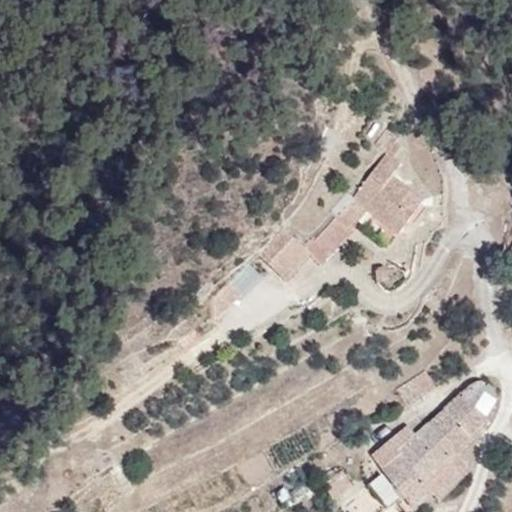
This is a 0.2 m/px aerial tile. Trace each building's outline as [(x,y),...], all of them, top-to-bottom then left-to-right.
[(399,149),(393,144),(398,138),(387,130),(373,146),(385,155),(392,159),(399,149)] [(424,203),(390,178),(400,165),(392,159),(385,155),(351,202),(334,220),(346,233),(365,211),(398,236),(424,203)] [(326,257),(348,234),(334,220),(311,243),(326,257)] [(285,283),(309,256),(304,251),(305,250),(291,239),(266,264),(285,283)] [(326,257),(311,243),(305,250),(304,251),(309,256),(319,266),(326,257)] [(388,281),(386,268),(373,269),(376,285),(388,281)] [(213,322),(240,297),(229,284),(212,302),(213,322)] [(183,353),(200,341),(195,333),(178,345),(183,353)] [(431,390),(415,368),(384,388),(391,398),(403,408),(431,390)] [(472,376),(461,391),(472,399),(483,384),(472,376)] [(473,399),(484,409),(497,396),(487,385),(473,399)] [(471,432),(479,410),(457,390),(442,406),(471,432)] [(453,451),(471,432),(442,406),(423,425),(453,451)] [(471,432),(488,418),(479,410),(471,432)] [(439,499),(470,466),(423,425),(406,442),(394,432),(359,468),(366,477),(404,511),(422,511),(428,505),(425,500),(431,493),(439,499)]
